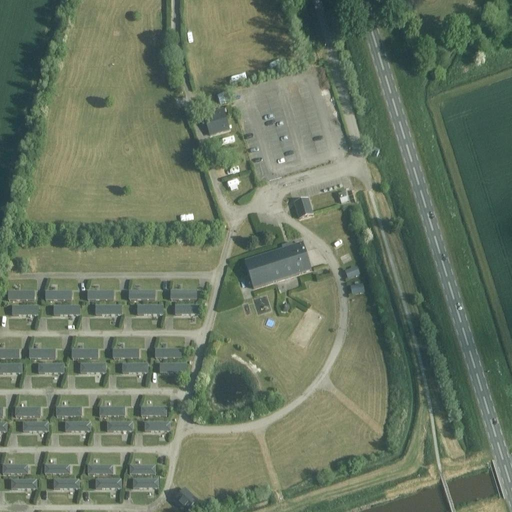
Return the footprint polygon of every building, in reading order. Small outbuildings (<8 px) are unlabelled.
[(223,109),(204,116),(211,137),(230,131),(223,109)] [(294,204),(299,220),(313,216),(308,200),(294,204)] [(245,263),(254,289),(311,271),(303,244),(293,247),(292,243),(282,247),(283,250),(245,263)] [(357,267),(345,272),(348,280),(360,276),(357,267)] [(363,285),(350,288),(352,296),(364,293),(363,285)] [(71,292),(45,293),(46,302),(71,302),(71,292)] [(113,292),(88,292),(88,302),(113,302),(113,292)] [(155,292),(129,292),(129,302),(155,302),(155,292)] [(197,292),(171,292),(171,302),(197,302),(197,292)] [(34,293),(8,293),(8,302),(34,302),(34,293)] [(80,317),(80,307),(54,307),(54,317),(80,317)] [(122,316),(122,307),(96,307),(96,316),(122,316)] [(163,316),(164,307),(137,307),(137,316),(163,316)] [(201,316),(201,307),(175,307),(175,316),(201,316)] [(38,308),(12,308),(12,317),(38,317),(38,308)] [(155,360),(182,360),(181,350),(155,351),(155,360)] [(0,360),(19,360),(19,351),(0,351),(0,360)] [(29,360),(55,360),(55,351),(29,351),(29,360)] [(72,360),(98,360),(98,351),(72,351),(72,360)] [(113,360),(139,360),(139,351),(113,351),(113,360)] [(0,374),(22,375),(22,365),(0,365),(0,374)] [(39,375),(64,375),(64,365),(39,365),(39,375)] [(81,374),(106,374),(106,365),(81,365),(81,374)] [(123,374),(148,374),(148,365),(123,365),(123,374)] [(160,374),(186,374),(186,365),(160,365),(160,374)] [(15,418),(41,419),(41,409),(15,409),(15,418)] [(56,418),(82,418),(82,409),(56,409),(56,418)] [(100,418),(125,418),(125,409),(100,409),(100,418)] [(141,418),(167,418),(167,409),(141,409),(141,418)] [(23,433),(49,433),(49,424),(23,424),(23,433)] [(66,433),(91,433),(91,424),(66,424),(66,433)] [(108,433),(133,433),(133,424),(108,424),(108,433)] [(145,433),(171,433),(171,424),(145,424),(145,433)] [(3,476),(28,476),(29,467),(3,466),(3,476)] [(45,476),(70,476),(70,467),(45,466),(45,476)] [(88,476),(113,476),(114,467),(88,467),(88,476)] [(130,476),(156,476),(156,467),(130,467),(130,476)] [(134,490),(159,490),(159,480),(133,481),(134,490)] [(54,491),(80,490),(80,481),(54,481),(54,491)] [(96,490),(122,490),(122,481),(96,481),(96,490)] [(12,491),(37,491),(37,482),(12,482),(12,491)] [(174,502),(184,511),(188,511),(198,502),(186,490),(174,502)]
